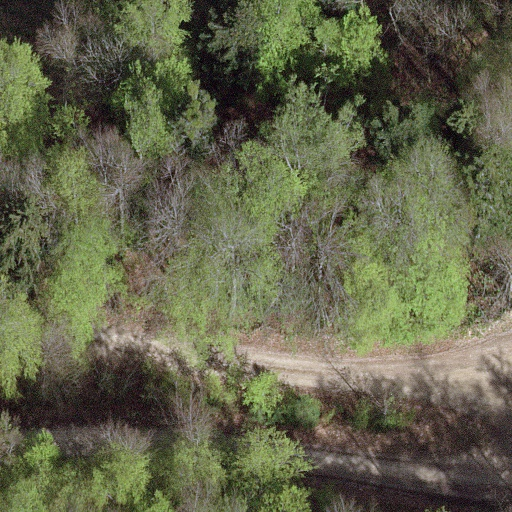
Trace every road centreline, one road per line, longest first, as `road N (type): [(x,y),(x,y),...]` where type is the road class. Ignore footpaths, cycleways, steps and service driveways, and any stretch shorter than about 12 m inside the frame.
road 1 (track): [(0,215),(171,175),(318,154),(511,147)]
road 2 (track): [(0,325),(511,392)]
road 3 (track): [(511,479),(227,444),(0,445)]
